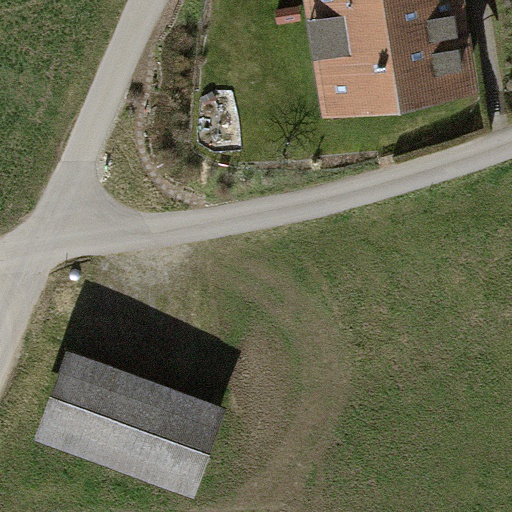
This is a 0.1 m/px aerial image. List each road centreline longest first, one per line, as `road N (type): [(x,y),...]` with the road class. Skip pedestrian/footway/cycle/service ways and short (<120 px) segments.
road 1 (track): [(511,136),(337,192),(0,252)]
road 2 (track): [(0,340),(149,0)]
